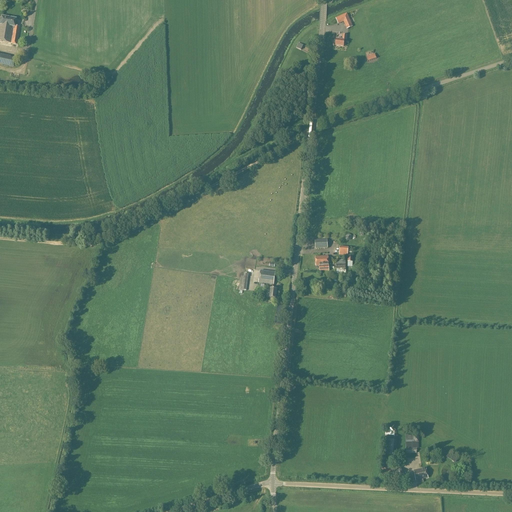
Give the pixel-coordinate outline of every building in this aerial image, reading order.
[(347,14),(340,17),(342,23),(349,20),(347,14)] [(0,41),(17,44),(20,27),(14,26),(16,19),(1,17),(0,22),(0,41)] [(343,47),(344,41),(346,41),(347,35),(343,34),(342,40),(336,39),(335,46),(343,47)] [(315,249),(328,249),(327,240),(315,240),(315,249)] [(352,248),(348,248),(348,247),(340,247),(339,256),(347,256),(347,253),(352,253),(352,248)] [(320,271),(329,270),(328,257),(315,258),(316,266),(319,266),(320,271)] [(345,260),(336,261),(337,274),(346,273),(345,260)] [(274,285),(275,273),(260,271),(258,283),(269,284),(274,285)] [(246,291),(248,277),(241,276),(239,290),(246,291)] [(396,456),(397,440),(394,440),(394,436),(385,435),(383,455),(396,456)] [(394,482),(404,479),(400,463),(390,466),(394,482)] [(423,480),(428,478),(426,468),(414,471),(416,481),(417,481),(418,484),(423,482),(423,480)]
